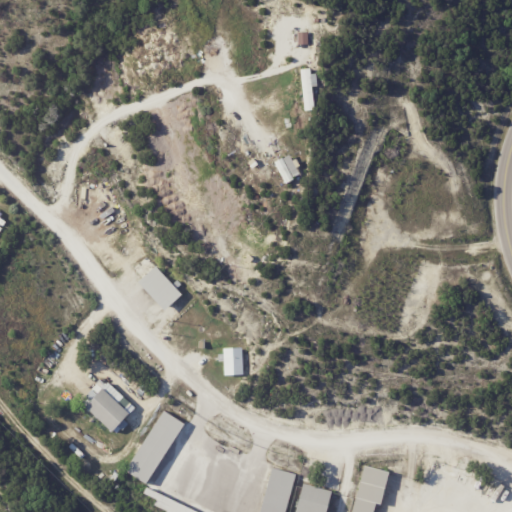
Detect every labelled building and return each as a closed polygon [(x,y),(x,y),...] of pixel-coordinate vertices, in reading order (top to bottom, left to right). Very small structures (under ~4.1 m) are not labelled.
[(299,69),(304,110),(313,109),(311,86),(314,85),(312,68),(299,69)] [(287,184),(276,162),(285,158),(285,159),(292,155),(295,161),(299,159),(302,166),(298,168),(301,175),(294,178),(295,180),(287,184)] [(185,295),(168,311),(143,282),(160,266),(185,295)] [(243,349),(244,375),(227,375),(226,361),(221,362),(220,354),(226,354),(226,349),(243,349)] [(124,397),(120,402),(131,412),(114,431),(88,405),(98,395),(93,389),(97,385),(103,389),(109,382),(124,397)] [(185,425),(148,484),(127,471),(165,412),(185,425)] [(81,433),(74,427),(77,423),(84,429),(81,433)] [(393,473),(385,503),(380,502),(377,511),(355,511),(368,463),(393,470),(393,473)] [(275,469),(296,476),(286,511),(261,511),(273,468),(275,469)] [(333,492),(328,511),(298,511),(305,485),(333,492)] [(147,486),(201,511),(167,511),(168,510),(155,504),(158,499),(144,492),(146,486),(147,486)]
